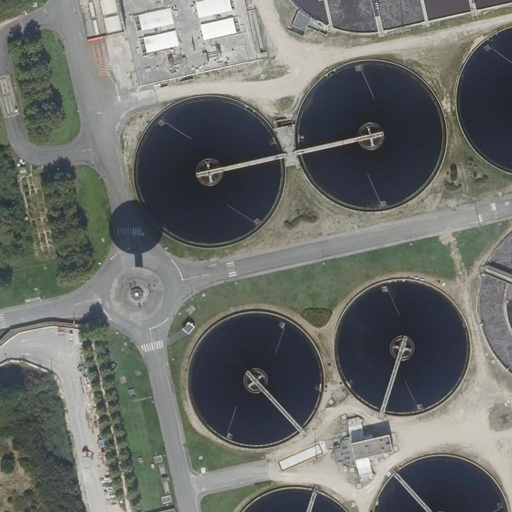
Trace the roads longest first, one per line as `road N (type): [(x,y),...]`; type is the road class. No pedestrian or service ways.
road 1 (track): [(268,470),(274,455),(345,408),(385,429),(457,429),(484,387),(446,223)]
road 2 (track): [(511,19),(305,63),(276,31),(266,0)]
road 3 (track): [(305,63),(287,84),(155,93)]
road 4 (unclassified): [(108,299),(118,316),(136,324),(167,305),(160,270),(143,261),(124,265)]
